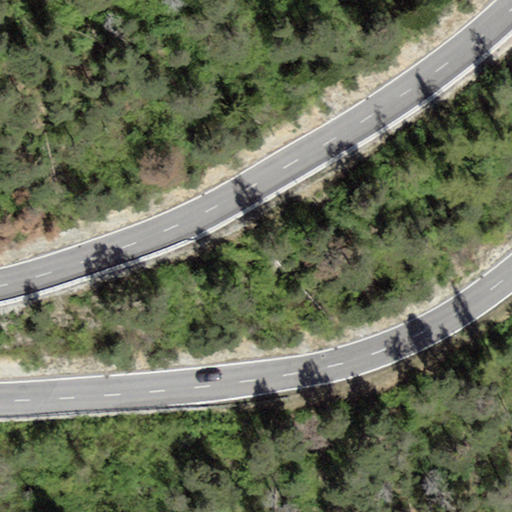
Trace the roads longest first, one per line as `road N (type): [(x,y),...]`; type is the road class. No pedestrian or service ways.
road 1 (unclassified): [(0,285),(126,245),(263,180),(412,88),(511,9)]
road 2 (unclassified): [(511,265),(426,324),(361,354),(222,384),(0,399)]
